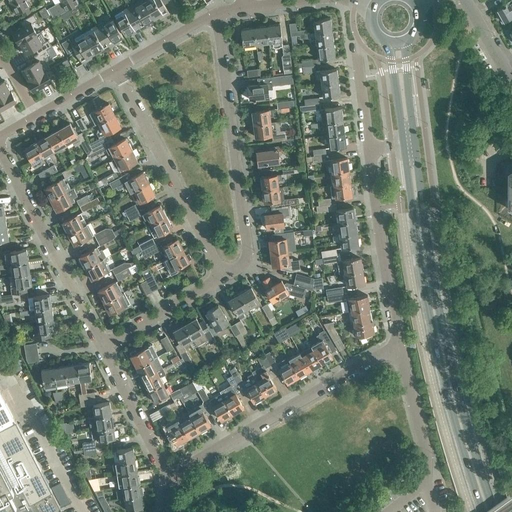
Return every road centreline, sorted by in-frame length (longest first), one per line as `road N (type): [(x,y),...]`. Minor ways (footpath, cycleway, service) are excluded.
road 1 (residential): [(164,474),(399,344),(369,149)]
road 2 (secondary): [(494,511),(444,338),(414,142)]
road 3 (secondary): [(402,143),(435,341),(483,511)]
road 4 (residential): [(225,278),(247,259),(216,14)]
road 5 (residential): [(225,278),(115,72)]
road 6 (residential): [(103,347),(0,146)]
road 7 (residential): [(164,474),(103,347)]
road 8 (residential): [(103,347),(225,278)]
